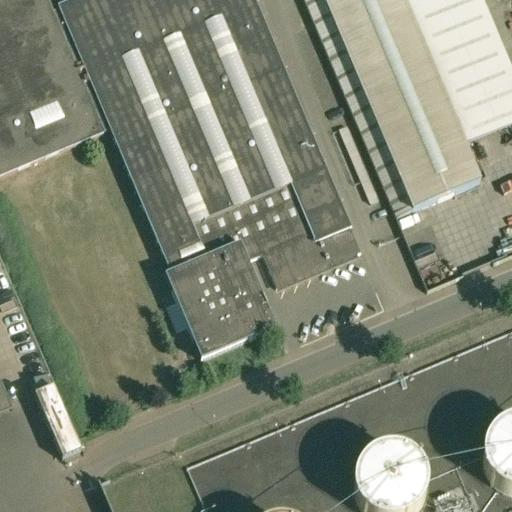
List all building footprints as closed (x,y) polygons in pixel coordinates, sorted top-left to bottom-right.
[(165,280),(201,364),(275,332),(247,265),(262,259),(276,292),(360,257),(251,0),(83,0),(58,11),(59,14),(52,17),(45,0),(0,0),(0,180),(103,137),(102,135),(109,132),(171,277),(165,280)] [(301,0),(396,223),(479,187),(400,0),(301,0)] [(0,383),(0,417),(12,412),(0,383)] [(53,390),(34,398),(62,463),(81,455),(53,390)] [(480,468),(483,480),(490,490),(501,497),(511,500),(511,429),(506,430),(494,436),(486,444),(481,456),(480,468)] [(348,497),(352,508),(354,511),(414,511),(419,502),(420,489),(416,477),(409,467),(399,460),(387,457),(374,458),(363,464),(354,473),(349,484),(348,497)]
